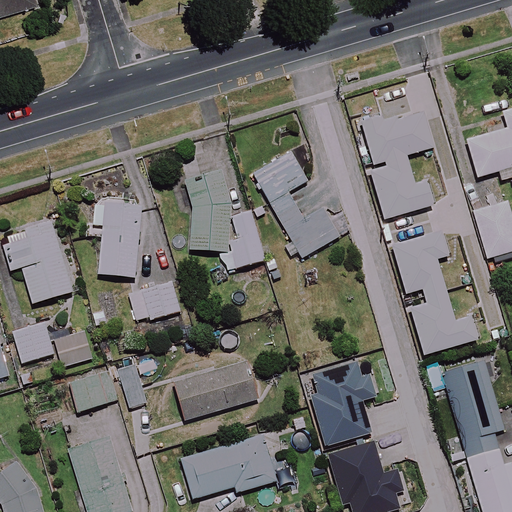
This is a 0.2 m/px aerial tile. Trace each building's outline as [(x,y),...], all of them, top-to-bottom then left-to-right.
[(0,0),(0,17),(33,8),(31,0),(0,0)] [(432,81),(368,93),(376,136),(440,124),(432,81)] [(511,112),(498,116),(502,132),(466,142),(477,179),(500,173),(503,182),(511,179),(511,112)] [(428,136),(377,149),(390,200),(441,187),(428,136)] [(276,218),(295,208),(287,194),(308,182),(293,154),(253,176),(276,218)] [(0,179),(0,204),(49,192),(42,168),(0,179)] [(232,218),(221,173),(184,182),(190,203),(188,253),(219,254),(224,273),(263,264),(250,213),(232,218)] [(140,207),(93,203),(90,241),(101,242),(97,277),(134,280),(140,207)] [(475,215),(487,257),(489,263),(511,256),(511,224),(507,206),(475,215)] [(449,207),(396,215),(405,274),(458,266),(449,207)] [(295,208),(276,218),(300,261),(340,238),(323,209),(302,221),(295,208)] [(70,295),(50,224),(0,238),(0,240),(9,273),(21,270),(31,306),(70,295)] [(470,272),(416,285),(426,331),(481,318),(470,272)] [(179,314),(171,284),(127,296),(135,325),(179,314)] [(53,356),(43,324),(11,334),(21,366),(53,356)] [(375,333),(312,342),(328,419),(375,409),(367,392),(386,388),(375,333)] [(90,361),(83,334),(52,342),(59,368),(90,361)] [(247,364),(251,363),(248,348),(225,354),(229,369),(172,385),(183,422),(258,401),(247,364)] [(0,379),(8,377),(0,350),(0,379)] [(502,431),(482,364),(441,377),(470,476),(468,477),(478,511),(511,511),(511,474),(510,467),(503,469),(492,434),(502,431)] [(144,405),(134,369),(118,373),(128,409),(144,405)] [(115,402),(107,375),(69,387),(78,414),(115,402)] [(381,415),(330,432),(352,500),(405,482),(402,440),(391,444),(381,415)] [(273,483),(260,437),(179,460),(191,501),(233,489),(235,494),(273,483)] [(129,511),(108,440),(67,452),(85,511),(129,511)] [(43,511),(36,485),(14,463),(0,477),(0,504),(2,511),(43,511)]
